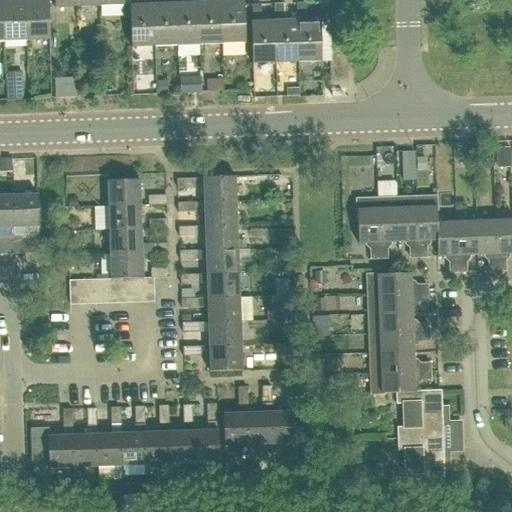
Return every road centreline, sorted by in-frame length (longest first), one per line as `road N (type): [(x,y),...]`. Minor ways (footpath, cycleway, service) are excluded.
road 1 (tertiary): [(411,118),(0,135)]
road 2 (residential): [(511,466),(479,443),(473,315),(495,292),(511,291)]
road 3 (residential): [(13,377),(121,371),(134,348),(133,322)]
road 4 (residential): [(20,511),(13,377)]
